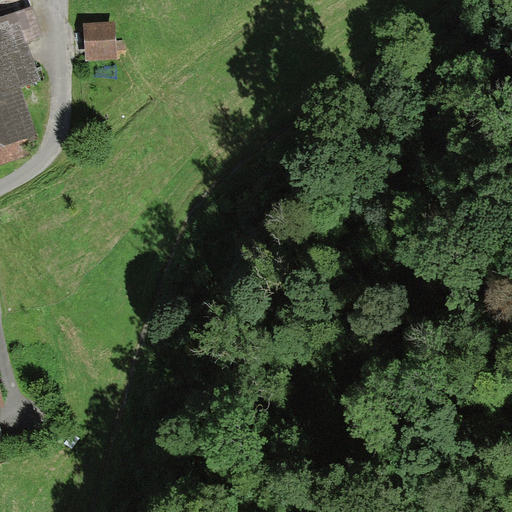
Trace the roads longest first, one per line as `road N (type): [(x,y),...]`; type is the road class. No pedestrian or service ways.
road 1 (track): [(451,0),(208,188),(179,238),(89,511)]
road 2 (residential): [(0,188),(38,170),(59,142),(60,0)]
